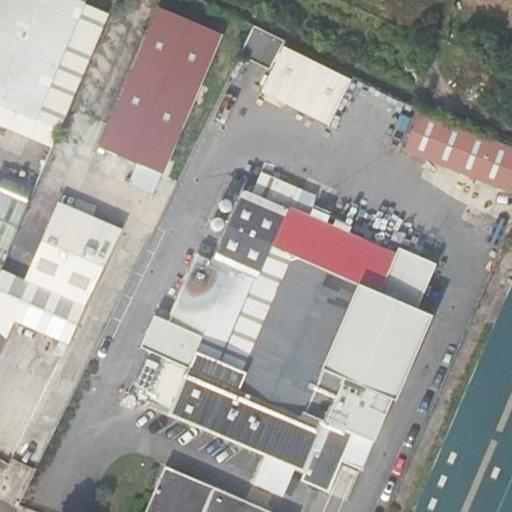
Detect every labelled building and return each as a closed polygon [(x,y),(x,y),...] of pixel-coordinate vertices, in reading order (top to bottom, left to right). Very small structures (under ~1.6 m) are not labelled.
[(77,88),(108,15),(84,5),(85,0),(0,0),(0,127),(51,149),(68,109),(77,88)] [(132,159),(156,169),(185,99),(193,103),(202,82),(193,78),(213,30),(148,1),(90,141),(132,159)] [(245,21),(231,52),(261,66),(275,36),(245,21)] [(91,93),(77,88),(68,109),(82,115),(91,93)] [(511,143),(420,107),(405,145),(511,189),(511,143)] [(149,189),(156,169),(132,159),(125,178),(149,189)] [(393,254),(344,234),(329,227),(322,224),(306,218),(289,210),(298,187),(261,171),(251,194),(239,189),(210,260),(194,253),(167,322),(151,315),(138,346),(144,348),(123,400),(133,405),(137,395),(150,400),(148,405),(182,420),(263,454),(251,482),(279,495),(291,467),(301,471),(298,480),(324,491),(337,460),(356,467),(357,467),(388,395),(391,396),(425,314),(410,308),(429,263),(395,248),(393,254)] [(0,245),(9,250),(30,201),(0,188),(0,245)] [(1,268),(0,271),(0,340),(10,316),(67,341),(120,216),(57,189),(20,276),(1,268)] [(311,205),(306,218),(322,224),(326,211),(311,205)] [(329,227),(344,234),(348,223),(333,216),(329,227)] [(511,251),(501,247),(490,272),(511,281),(511,251)] [(511,511),(511,288),(466,394),(457,390),(452,402),(461,406),(414,511),(511,511)] [(266,511),(167,468),(147,511),(266,511)]
